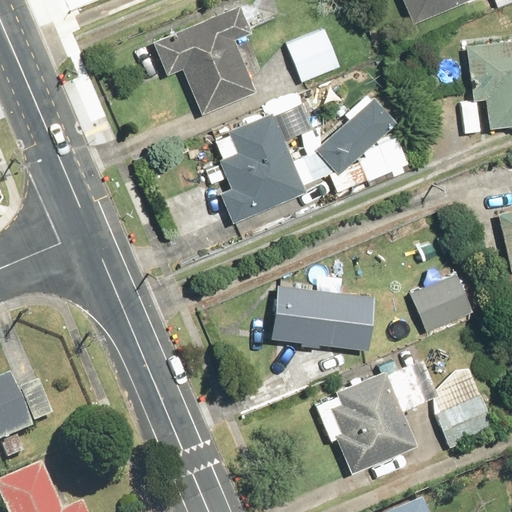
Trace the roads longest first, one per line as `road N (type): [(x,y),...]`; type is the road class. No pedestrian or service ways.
road 1 (tertiary): [(211,511),(90,229)]
road 2 (tertiary): [(90,229),(0,17)]
road 3 (unknown): [(16,56),(161,0)]
